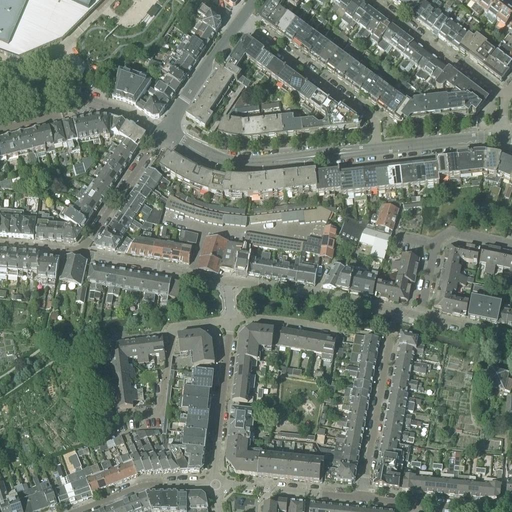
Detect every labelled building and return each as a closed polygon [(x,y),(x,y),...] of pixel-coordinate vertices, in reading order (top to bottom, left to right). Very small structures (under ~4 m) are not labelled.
[(0,0),(0,54),(11,58),(19,61),(62,41),(103,0),(0,0)] [(261,23),(267,27),(278,12),(280,10),(284,12),(287,8),(283,6),(275,0),(274,0),(260,20),(261,23)] [(294,0),(275,0),(283,6),(287,8),(288,7),(293,10),(295,8),(296,9),(300,4),(299,3),(294,0)] [(332,14),(334,15),(345,0),(334,0),(331,4),(335,6),(331,11),(333,13),(332,14)] [(341,22),(345,17),(356,1),(354,0),(345,0),(334,15),(339,19),(338,20),(341,22)] [(402,0),(397,7),(405,13),(412,4),(410,3),(412,0),(402,0)] [(405,13),(411,18),(423,2),(420,0),(412,0),(410,3),(412,4),(405,13)] [(411,18),(418,23),(435,0),(429,0),(426,4),(423,2),(411,18)] [(435,0),(418,23),(424,28),(437,12),(434,10),(440,1),(439,0),(435,0)] [(471,0),(470,2),(474,6),(470,11),(473,13),(469,17),(471,18),(474,14),(485,0),(471,0)] [(485,0),(474,14),(478,17),(482,12),(487,15),(497,0),(496,0),(485,0)] [(497,0),(487,15),(484,19),(493,25),(496,21),(506,8),(503,5),(503,4),(499,1),(498,1),(497,1),(497,0)] [(345,26),(347,28),(363,6),(356,1),(345,17),(348,19),(344,24),(346,25),(345,26)] [(424,28),(431,33),(449,9),(453,4),(451,2),(449,1),(440,14),(437,12),(424,28)] [(189,14),(195,18),(202,8),(196,4),(189,14)] [(355,25),(359,27),(370,12),(363,6),(347,28),(346,30),(348,31),(350,29),(352,30),(355,25)] [(267,27),(276,33),(287,18),(288,16),(293,10),(288,7),(287,8),(284,12),(280,10),(278,12),(267,27)] [(152,8),(146,16),(151,20),(158,12),(152,8)] [(195,18),(194,20),(200,24),(203,26),(216,35),(221,27),(220,22),(202,8),(195,18)] [(506,8),(496,21),(505,28),(506,27),(508,23),(511,18),(511,10),(510,11),(506,8)] [(431,33),(438,38),(450,22),(447,20),(453,12),(449,9),(431,33)] [(360,40),(361,38),(378,17),(370,12),(359,27),(362,30),(356,37),(360,40)] [(462,19),(464,16),(466,14),(463,12),(458,20),(457,19),(453,24),(450,22),(438,38),(444,42),(462,19)] [(370,36),(373,38),(385,23),(378,17),(361,38),(363,40),(364,39),(366,40),(370,36)] [(276,33),(284,39),(288,34),(288,35),(291,31),(290,30),(294,25),(294,26),(298,20),(294,18),(292,21),(287,18),(276,33)] [(465,22),(462,19),(444,42),(451,48),(463,32),(460,29),(464,24),(465,22)] [(194,20),(188,28),(210,43),(216,35),(203,26),(199,32),(195,29),(198,26),(198,27),(200,24),(194,20)] [(292,46),(304,30),(306,27),(302,23),(298,20),(294,26),(294,25),(290,30),(291,31),(288,35),(288,34),(284,39),(286,41),(291,44),(292,46)] [(385,23),(373,38),(372,39),(373,39),(370,42),(377,47),(391,28),(385,23)] [(336,31),(339,34),(341,35),(344,32),(337,26),(336,28),(334,30),(336,31)] [(451,48),(458,53),(472,33),(475,30),(471,27),(470,29),(466,34),(463,32),(451,48)] [(192,38),(191,40),(205,50),(210,43),(188,28),(187,31),(189,33),(189,32),(196,37),(194,40),(192,38)] [(386,45),(388,47),(399,34),(391,28),(377,47),(374,51),(379,54),(386,45)] [(292,46),(300,52),(304,47),(305,47),(308,43),(307,42),(310,37),(311,38),(315,33),(311,30),(308,34),(304,30),(292,46)] [(300,52),(309,58),(320,42),(316,39),(318,35),(315,33),(311,38),(310,37),(307,42),(308,43),(305,47),(304,47),(300,52)] [(466,56),(468,58),(474,51),(479,54),(485,46),(476,39),(473,42),(470,40),(474,34),(472,33),(458,53),(464,58),(465,56),(465,57),(466,56)] [(341,35),(339,34),(337,37),(341,40),(345,43),(347,40),(341,35)] [(389,57),(391,58),(406,39),(399,34),(388,47),(392,49),(388,54),(390,56),(389,57)] [(505,47),(502,50),(511,55),(511,41),(507,38),(502,44),(505,47)] [(400,55),(403,58),(413,44),(406,39),(391,58),(393,60),(394,59),(396,60),(400,55)] [(179,43),(181,45),(200,58),(205,50),(191,40),(189,42),(191,43),(190,46),(181,40),(179,43)] [(264,54),(247,42),(244,43),(223,73),(235,82),(237,83),(241,77),(236,73),(238,70),(243,74),(248,68),(246,66),(249,62),(255,67),(264,54)] [(309,58),(317,64),(321,59),(322,59),(325,55),(323,54),(327,49),(327,50),(331,45),(328,42),(325,46),(320,42),(309,58)] [(400,68),(404,71),(420,49),(418,48),(413,44),(403,58),(406,60),(400,68)] [(176,52),(177,53),(195,65),(200,58),(181,45),(176,52)] [(317,64),(326,70),(337,55),(332,51),(335,48),(331,45),(327,50),(327,49),(323,54),(325,55),(322,59),(321,59),(317,64)] [(486,47),(485,46),(479,54),(474,51),(468,58),(469,59),(474,63),(474,62),(477,65),(483,70),(485,67),(485,66),(491,58),(494,55),(485,48),(486,47)] [(414,66),(417,69),(427,55),(422,51),(420,49),(404,71),(408,74),(410,71),(414,66)] [(500,54),(496,58),(511,70),(511,68),(511,55),(502,50),(501,50),(498,53),(500,54)] [(121,51),(118,62),(124,63),(127,52),(121,51)] [(171,54),(169,58),(190,72),(195,65),(177,53),(175,56),(171,54)] [(260,82),(262,79),(275,63),(264,54),(255,67),(261,72),(258,76),(257,75),(255,78),(260,82)] [(326,70),(334,76),(338,71),(339,72),(342,68),(340,67),(344,62),(345,62),(348,58),(345,55),(342,58),(337,55),(326,70)] [(419,81),(420,80),(434,60),(432,59),(427,55),(417,69),(420,71),(415,78),(419,81)] [(190,72),(169,58),(166,61),(170,63),(166,69),(184,81),(185,81),(190,72)] [(334,76),(342,83),(354,67),(349,64),(352,60),(348,58),(345,62),(344,62),(340,67),(342,68),(339,72),(338,71),(334,76)] [(485,67),(483,70),(485,71),(491,76),(493,77),(492,77),(496,79),(497,80),(496,80),(499,82),(500,82),(501,83),(507,75),(511,70),(496,58),(494,61),(491,58),(485,66),(485,67)] [(428,77),(432,80),(442,66),(436,62),(437,62),(434,60),(420,80),(421,81),(422,81),(424,82),(428,77)] [(148,67),(159,71),(161,65),(150,61),(148,67)] [(271,79),(276,83),(286,70),(275,63),(262,79),(267,83),(271,79)] [(434,90),(435,88),(449,71),(447,69),(447,70),(442,66),(432,80),(428,85),(434,90)] [(342,83),(350,89),(354,83),(355,84),(358,80),(357,79),(360,74),(361,75),(365,70),(362,67),(359,71),(354,67),(342,83)] [(160,71),(158,73),(180,88),(184,81),(166,69),(163,73),(160,71)] [(235,82),(223,73),(218,70),(186,118),(205,130),(213,119),(209,116),(233,81),(235,82)] [(283,98),(284,96),(296,78),(286,70),(276,83),(283,88),(280,92),(281,93),(279,95),(283,98)] [(350,89),(359,95),(371,80),(366,76),(369,73),(365,70),(361,75),(360,74),(357,79),(358,80),(355,84),(354,83),(350,89)] [(445,86),(450,90),(457,80),(451,76),(452,74),(449,71),(435,88),(438,90),(442,90),(445,86)] [(124,103),(134,78),(119,72),(112,100),(113,100),(124,103)] [(164,82),(162,86),(175,95),(180,88),(158,73),(156,77),(160,79),(164,82)] [(359,95),(367,101),(371,96),(372,97),(376,91),(374,90),(378,85),(379,86),(382,82),(378,80),(379,79),(374,75),(371,80),(359,95)] [(146,92),(148,89),(151,85),(134,78),(124,103),(125,103),(134,108),(135,108),(143,97),(146,92)] [(292,94),(298,99),(307,86),(296,78),(284,96),(289,99),(292,94)] [(245,80),(241,86),(244,88),(247,90),(250,84),(245,80)] [(367,101),(376,108),(390,89),(385,85),(387,83),(383,80),(382,82),(379,86),(378,85),(374,90),(376,91),(372,97),(371,96),(367,101)] [(450,90),(455,94),(459,97),(460,96),(471,104),(472,103),(481,110),(486,102),(477,95),(472,91),(457,80),(450,90)] [(160,85),(154,93),(170,103),(175,95),(175,96),(175,95),(162,86),(160,85)] [(241,86),(229,104),(232,106),(244,88),(241,86)] [(306,111),(318,94),(307,86),(298,99),(305,103),(301,108),(302,108),(306,111)] [(148,89),(146,92),(154,98),(151,103),(164,111),(170,103),(154,93),(148,89)] [(376,108),(385,114),(389,110),(394,104),(392,103),(396,98),(397,99),(401,94),(397,91),(395,93),(390,89),(376,108)] [(314,110),(320,115),(329,103),(318,94),(306,111),(310,115),(314,110)] [(385,114),(394,121),(407,104),(408,103),(402,99),(404,96),(401,94),(397,99),(396,98),(392,103),(394,104),(389,110),(385,114)] [(455,94),(447,103),(449,120),(475,117),(481,110),(472,103),(471,104),(460,96),(459,97),(455,94)] [(288,102),(283,98),(279,95),(276,99),(285,106),(288,102)] [(143,97),(135,108),(144,113),(153,120),(159,119),(164,111),(151,103),(149,102),(148,101),(145,99),(143,97)] [(245,104),(240,100),(234,108),(243,107),(245,104)] [(446,102),(424,104),(425,122),(449,120),(447,103),(446,102)] [(325,119),(326,124),(330,124),(340,110),(339,110),(329,103),(320,115),(325,119)] [(232,106),(229,104),(209,133),(213,134),(232,106)] [(407,104),(394,121),(400,125),(425,122),(424,104),(409,106),(407,104)] [(326,124),(324,127),(324,134),(325,133),(327,133),(348,131),(349,131),(357,130),(357,128),(358,126),(359,124),(358,124),(352,119),(351,119),(349,118),(350,116),(340,109),(339,110),(340,110),(330,124),(326,124)] [(299,115),(281,117),(283,138),(298,136),(298,137),(298,136),(301,136),(302,136),(300,125),(299,115)] [(274,120),(262,121),(264,140),(279,138),(279,139),(280,138),(282,138),(283,138),(282,138),(283,138),(281,117),(274,118),(274,120)] [(241,123),(243,142),(249,142),(264,140),(262,121),(260,121),(260,118),(241,120),(241,123)] [(85,122),(84,122),(88,142),(92,141),(93,146),(100,145),(99,140),(99,139),(100,120),(96,119),(88,121),(85,122)] [(109,140),(109,134),(110,120),(100,120),(99,139),(109,140)] [(117,136),(119,138),(127,126),(126,126),(118,123),(110,120),(109,134),(113,134),(117,137),(117,136)] [(240,142),(243,142),(241,123),(226,120),(220,128),(218,137),(229,140),(240,142)] [(77,144),(88,142),(84,122),(73,124),(77,144)] [(79,150),(77,144),(73,124),(62,127),(68,152),(69,155),(72,154),(71,152),(79,150)] [(313,124),(300,125),(302,136),(314,135),(314,134),(316,134),(324,134),(324,127),(323,128),(318,128),(313,124)] [(145,137),(127,126),(119,138),(120,138),(138,150),(145,137)] [(56,155),(68,152),(62,127),(49,130),(55,153),(56,155)] [(46,155),(55,153),(49,130),(40,132),(45,152),(46,155)] [(29,135),(34,155),(35,160),(46,157),(46,155),(45,152),(40,132),(29,135)] [(35,160),(34,155),(29,135),(25,136),(17,138),(17,139),(22,158),(28,156),(31,166),(36,165),(35,160)] [(122,145),(119,149),(133,158),(136,153),(138,150),(120,138),(117,142),(122,145)] [(6,161),(18,159),(13,140),(13,139),(12,140),(6,142),(6,141),(5,141),(5,142),(1,142),(6,161)] [(18,159),(22,158),(17,139),(13,140),(18,159)] [(109,154),(114,157),(127,166),(133,158),(119,149),(117,153),(112,149),(109,154)] [(107,156),(105,160),(123,172),(127,166),(114,157),(112,160),(107,156)] [(166,173),(176,179),(184,165),(178,161),(172,157),(171,158),(168,156),(159,168),(159,169),(157,173),(163,177),(166,173)] [(459,177),(475,175),(473,157),(457,159),(459,177)] [(501,178),(510,182),(511,176),(511,163),(510,163),(506,162),(501,159),(498,158),(493,157),(485,157),(483,157),(479,157),(473,157),(475,175),(482,175),(487,176),(486,177),(484,182),(494,184),(496,178),(495,181),(500,183),(501,178)] [(82,161),(85,173),(92,166),(91,159),(82,161)] [(448,178),(459,177),(457,159),(446,160),(448,178)] [(107,168),(105,170),(118,179),(123,172),(105,160),(102,164),(107,168)] [(437,180),(448,178),(446,160),(435,161),(437,180)] [(438,189),(437,180),(435,161),(435,165),(423,167),(426,187),(433,186),(433,190),(438,189)] [(187,185),(192,187),(198,172),(196,171),(196,170),(196,171),(193,169),(184,165),(176,179),(181,182),(187,185)] [(419,188),(426,187),(423,167),(411,168),(414,192),(419,191),(419,188)] [(83,168),(73,170),(75,179),(83,175),(85,175),(83,168)] [(409,193),(414,192),(411,168),(399,169),(401,190),(408,189),(409,193)] [(387,171),(390,195),(402,193),(401,190),(399,169),(387,171)] [(98,170),(95,174),(114,186),(118,179),(105,170),(103,173),(98,170)] [(143,178),(157,187),(160,182),(164,185),(163,186),(167,188),(168,188),(170,184),(162,179),(162,178),(149,170),(143,178)] [(385,195),(390,195),(387,171),(375,172),(377,193),(384,192),(385,195)] [(202,191),(209,193),(214,177),(206,175),(201,173),(200,173),(198,172),(192,187),(196,189),(202,191)] [(334,194),(341,193),(338,172),(327,173),(330,198),(334,197),(334,194)] [(341,200),(353,199),(353,196),(350,175),(339,176),(339,172),(338,172),(341,193),(341,200)] [(371,193),(377,193),(375,172),(363,174),(366,197),(371,197),(371,193)] [(324,199),(330,198),(327,173),(314,175),(317,196),(324,195),(324,199)] [(99,179),(96,184),(109,193),(114,186),(95,174),(94,176),(99,179)] [(350,175),(353,196),(360,196),(361,198),(366,197),(363,174),(350,175)] [(317,196),(314,175),(302,176),(301,176),(301,177),(299,177),(301,193),(316,192),(317,196)] [(219,196),(222,196),(226,180),(214,177),(209,193),(215,195),(219,196)] [(285,195),(301,193),(299,177),(297,177),(296,177),(283,178),(285,195)] [(15,180),(17,192),(25,190),(22,178),(15,180)] [(61,178),(51,182),(54,189),(63,186),(61,178)] [(138,185),(165,204),(167,201),(160,196),(154,191),(157,187),(143,178),(138,185)] [(269,197),(285,195),(283,178),(270,180),(269,180),(267,181),(269,197)] [(91,187),(89,191),(104,200),(109,193),(96,184),(89,179),(86,184),(91,187)] [(53,189),(50,180),(44,182),(46,187),(43,188),(44,192),(53,189)] [(247,199),(249,199),(249,182),(248,182),(246,182),(237,181),(232,181),(231,181),(227,181),(227,180),(226,180),(222,196),(229,197),(237,198),(242,199),(246,199),(247,199)] [(263,198),(269,197),(267,181),(265,181),(264,180),(264,181),(258,181),(249,182),(249,199),(258,198),(263,198)] [(133,193),(146,202),(149,198),(163,207),(165,204),(138,185),(133,193)] [(84,188),(82,192),(79,196),(99,209),(104,200),(89,191),(84,188)] [(168,188),(167,188),(165,191),(186,203),(209,211),(232,215),(244,216),(245,212),(231,210),(210,207),(187,199),(177,193),(168,188)] [(490,189),(480,219),(489,223),(492,214),(500,191),(493,188),(493,190),(490,189)] [(81,203),(78,206),(93,216),(99,209),(79,196),(73,192),(71,195),(77,199),(76,200),(81,203)] [(128,201),(149,215),(152,212),(144,206),(146,202),(133,193),(128,201)] [(205,224),(205,223),(208,213),(206,213),(186,205),(170,197),(167,201),(165,204),(163,207),(162,208),(184,216),(184,217),(205,224)] [(122,209),(136,218),(139,213),(145,218),(142,222),(145,224),(150,216),(149,215),(128,201),(122,209)] [(421,203),(419,203),(415,203),(411,204),(402,204),(403,213),(412,212),(412,209),(421,208),(421,203)] [(287,212),(316,209),(316,207),(318,206),(318,204),(286,207),(287,212)] [(382,204),(379,215),(379,218),(395,222),(400,204),(395,205),(391,206),(388,206),(387,205),(382,204)] [(69,206),(66,210),(88,225),(93,217),(93,216),(78,206),(77,205),(74,210),(69,206)] [(316,207),(316,209),(316,211),(249,219),(250,225),(281,221),(282,224),(298,222),(298,225),(321,223),(321,222),(326,224),(331,213),(326,211),(318,206),(316,207)] [(252,216),(287,212),(286,207),(252,211),(252,216)] [(155,208),(150,216),(145,224),(147,224),(147,223),(151,224),(151,225),(152,225),(156,226),(158,227),(163,212),(161,211),(155,208)] [(59,218),(67,223),(82,233),(88,225),(66,210),(65,209),(59,218)] [(117,216),(135,228),(140,231),(140,230),(142,228),(133,222),(136,218),(122,209),(117,216)] [(208,213),(205,223),(223,227),(223,225),(245,227),(245,225),(246,225),(246,219),(224,216),(208,213)] [(379,218),(379,215),(377,215),(377,216),(374,215),(371,222),(377,224),(375,228),(392,233),(395,222),(379,218)] [(6,220),(0,219),(0,237),(10,238),(12,217),(7,216),(6,220)] [(23,217),(23,221),(21,239),(33,240),(34,240),(36,217),(31,216),(31,217),(23,217)] [(113,224),(126,232),(129,229),(133,232),(135,228),(117,216),(113,224)] [(16,217),(12,217),(10,238),(21,239),(23,221),(16,221),(16,217)] [(35,240),(46,241),(48,224),(42,224),(43,218),(38,217),(35,240)] [(56,242),(65,243),(67,223),(59,218),(58,227),(56,242)] [(46,241),(56,242),(58,227),(52,226),(53,220),(48,219),(48,224),(46,241)] [(364,230),(356,226),(348,222),(346,221),(340,235),(339,235),(337,242),(342,244),(352,248),(353,249),(353,248),(355,247),(358,245),(359,244),(361,239),(363,235),(363,234),(365,231),(365,230),(364,230)] [(363,222),(364,230),(365,230),(367,231),(374,232),(375,228),(367,226),(369,222),(363,222)] [(67,223),(65,243),(73,244),(76,242),(82,233),(67,223)] [(147,224),(145,224),(142,228),(140,230),(147,231),(148,230),(151,230),(152,225),(151,225),(151,224),(147,223),(147,224)] [(108,230),(131,245),(132,243),(123,237),(126,232),(113,224),(108,230)] [(153,260),(162,261),(165,237),(167,229),(163,228),(160,244),(155,244),(153,260)] [(324,229),(319,259),(331,261),(336,231),(324,229)] [(108,230),(101,241),(107,244),(109,242),(111,243),(112,242),(119,247),(124,250),(125,249),(127,250),(131,245),(108,230)] [(170,263),(180,264),(185,233),(181,232),(178,248),(173,247),(170,263)] [(185,233),(180,264),(189,266),(192,245),(196,246),(198,236),(185,233)] [(124,255),(144,258),(148,235),(143,234),(142,242),(137,241),(133,247),(131,245),(127,250),(124,255)] [(301,253),(305,254),(315,256),(319,257),(322,242),(307,239),(306,244),(246,234),(244,246),(250,247),(281,252),(284,253),(292,254),(301,256),(301,253)] [(144,258),(153,260),(155,244),(150,243),(151,235),(148,235),(144,258)] [(162,261),(170,263),(173,247),(168,246),(169,238),(165,237),(162,261)] [(224,254),(227,244),(227,242),(206,238),(202,250),(224,254)] [(115,253),(124,255),(127,250),(125,249),(124,250),(119,247),(112,242),(111,243),(109,242),(107,244),(101,241),(96,249),(115,253)] [(219,271),(237,274),(239,259),(243,247),(239,246),(238,248),(227,247),(228,244),(227,244),(224,254),(221,265),(219,271)] [(244,275),(245,276),(249,253),(249,251),(250,248),(250,247),(244,246),(243,247),(239,259),(237,274),(238,274),(239,276),(242,276),(244,275)] [(459,261),(461,251),(460,250),(461,247),(456,246),(456,250),(447,248),(444,261),(448,262),(447,267),(458,269),(459,261)] [(462,251),(461,251),(459,261),(477,265),(480,251),(479,250),(478,252),(474,251),(474,250),(463,247),(462,251)] [(484,274),(489,275),(495,250),(494,250),(483,247),(479,265),(486,266),(484,274)] [(202,250),(199,261),(221,265),(224,254),(202,250)] [(495,268),(503,270),(506,252),(495,250),(489,275),(493,276),(495,268)] [(508,279),(511,280),(511,253),(506,252),(503,270),(510,272),(508,279)] [(0,277),(8,278),(10,254),(0,253),(0,277)] [(245,276),(254,277),(257,261),(252,260),(253,254),(249,253),(245,276)] [(305,286),(308,265),(303,264),(305,254),(301,253),(301,256),(300,261),(296,284),(305,286)] [(8,278),(20,279),(21,255),(10,254),(8,278)] [(27,280),(28,280),(30,256),(21,255),(20,279),(22,279),(23,274),(27,274),(27,280)] [(254,277),(262,278),(266,255),(262,255),(261,262),(257,261),(254,277)] [(262,278),(271,280),(273,264),(269,263),(270,256),(266,255),(262,278)] [(33,275),(37,275),(39,261),(39,257),(30,256),(28,280),(32,280),(33,275)] [(314,287),(319,261),(319,257),(315,256),(313,266),(308,265),(305,286),(314,287)] [(60,282),(68,284),(74,259),(65,257),(60,282)] [(271,280),(279,281),(282,258),(279,257),(278,265),(273,264),(271,280)] [(392,263),(392,267),(417,273),(417,272),(420,261),(402,257),(400,265),(392,263)] [(279,281),(287,283),(289,266),(285,266),(286,258),(282,258),(279,281)] [(74,259),(68,284),(81,287),(86,262),(74,259)] [(369,265),(381,268),(383,261),(371,259),(369,265)] [(287,283),(296,284),(300,261),(295,260),(294,267),(289,266),(287,283)] [(41,288),(46,288),(49,262),(39,261),(37,275),(37,283),(42,284),(41,288)] [(218,276),(219,271),(221,265),(199,261),(195,272),(218,276)] [(49,262),(46,288),(55,289),(56,283),(59,262),(49,262)] [(349,262),(346,269),(346,270),(336,291),(348,294),(353,271),(355,264),(349,262)] [(323,289),(336,291),(346,270),(346,269),(336,267),(334,266),(323,289)] [(440,277),(440,278),(466,283),(467,279),(459,278),(461,269),(458,269),(447,267),(443,266),(441,277),(440,277)] [(94,300),(94,299),(99,268),(90,267),(87,285),(91,285),(90,293),(91,293),(90,300),(94,300)] [(398,273),(397,281),(408,284),(414,285),(417,273),(417,274),(417,273),(392,267),(391,272),(398,273)] [(101,287),(105,288),(108,270),(99,268),(94,299),(99,300),(101,287)] [(112,305),(113,297),(117,272),(108,270),(105,288),(109,288),(107,305),(112,305)] [(352,295),(360,296),(364,277),(359,276),(360,273),(353,271),(348,294),(349,294),(349,292),(353,293),(352,295)] [(119,290),(123,291),(126,273),(117,272),(113,297),(114,297),(113,302),(117,303),(119,290)] [(126,299),(131,300),(135,275),(126,273),(123,291),(127,291),(126,299)] [(137,293),(141,294),(144,276),(135,275),(131,300),(136,301),(137,293)] [(364,277),(360,296),(368,298),(369,296),(373,297),(377,278),(378,277),(371,275),(371,279),(364,277)] [(143,302),(148,303),(153,277),(144,276),(141,294),(145,294),(143,302)] [(153,277),(148,303),(148,307),(150,307),(151,303),(154,303),(155,296),(159,297),(162,279),(153,277)] [(442,291),(452,293),(455,294),(457,286),(471,289),(472,285),(466,283),(440,278),(440,279),(438,290),(442,291)] [(170,280),(162,279),(159,297),(163,297),(161,306),(166,306),(167,298),(170,282),(170,280)] [(179,289),(179,285),(179,284),(180,284),(180,283),(171,281),(170,280),(170,282),(167,298),(177,300),(177,299),(178,294),(179,289)] [(395,289),(393,299),(394,300),(393,303),(398,304),(399,301),(407,302),(410,289),(407,288),(408,284),(397,281),(395,289)] [(392,299),(393,299),(395,289),(378,285),(375,299),(376,300),(376,298),(380,299),(380,301),(391,303),(392,299)] [(474,287),(472,293),(487,296),(488,290),(474,287)] [(75,303),(83,305),(86,288),(77,292),(75,303)] [(447,311),(448,311),(451,301),(452,293),(442,291),(441,295),(437,295),(434,308),(443,310),(442,314),(446,315),(447,311)] [(497,325),(500,311),(501,306),(471,300),(468,319),(479,322),(497,325)] [(451,301),(448,311),(449,311),(448,315),(460,318),(460,316),(464,317),(464,319),(465,319),(468,304),(451,301)] [(497,325),(505,327),(508,313),(503,312),(504,307),(501,306),(500,311),(497,325)] [(240,336),(241,337),(239,339),(237,360),(236,371),(235,382),(233,393),(232,404),(234,404),(252,406),(253,399),(248,399),(249,394),(249,390),(254,390),(254,384),(255,378),(250,377),(251,373),(251,368),(256,369),(257,362),(258,354),(255,354),(256,346),(263,347),(263,350),(271,351),(272,348),(279,348),(289,350),(300,352),(311,354),(322,356),(333,358),(336,341),(325,339),(314,337),(304,335),(293,333),(282,331),(282,332),(252,329),(250,331),(249,329),(247,329),(244,331),(243,331),(243,332),(241,334),(240,336)] [(188,353),(196,352),(208,336),(207,337),(204,335),(202,335),(201,336),(199,335),(177,337),(180,357),(188,356),(188,353)] [(208,336),(196,352),(196,360),(193,360),(194,364),(214,366),(212,344),(210,343),(210,341),(210,339),(207,337),(208,336)] [(401,336),(398,348),(423,352),(424,348),(417,346),(418,340),(401,336)] [(362,348),(378,351),(379,342),(380,342),(380,341),(355,337),(353,346),(362,348)] [(167,338),(151,340),(153,357),(159,357),(159,362),(165,361),(163,345),(168,345),(167,338)] [(151,340),(140,342),(143,364),(149,363),(148,358),(153,357),(151,340)] [(140,342),(130,343),(132,360),(137,359),(138,365),(143,364),(140,342)] [(113,348),(111,350),(108,351),(110,368),(127,366),(127,360),(132,360),(130,343),(113,345),(113,348)] [(353,351),(352,355),(376,360),(378,351),(362,348),(361,352),(353,351)] [(399,348),(397,356),(413,359),(414,355),(422,356),(422,355),(423,352),(398,348),(399,348)] [(360,361),(359,365),(375,368),(376,360),(352,355),(351,359),(360,361)] [(397,356),(396,365),(420,370),(420,366),(412,364),(413,359),(397,356)] [(195,368),(196,373),(213,375),(214,366),(194,364),(194,368),(195,368)] [(345,368),(344,372),(373,377),(375,368),(359,365),(358,370),(345,368)] [(396,365),(394,374),(410,377),(411,373),(419,374),(420,370),(396,365)] [(110,368),(112,378),(134,375),(133,370),(128,371),(127,366),(110,368)] [(484,388),(494,390),(496,382),(495,382),(496,378),(497,379),(498,374),(489,371),(484,388)] [(356,379),(355,383),(372,386),(371,386),(373,377),(344,372),(344,375),(348,376),(348,377),(356,379)] [(157,373),(144,374),(146,385),(158,383),(157,373)] [(192,377),(185,376),(184,381),(212,384),(213,376),(213,375),(196,373),(192,373),(192,377)] [(319,373),(318,380),(328,381),(329,375),(319,373)] [(392,383),(416,388),(420,388),(421,385),(417,384),(417,383),(409,382),(410,377),(394,374),(392,383)] [(496,382),(494,390),(504,393),(510,394),(511,383),(511,382),(507,381),(508,376),(498,374),(497,379),(496,378),(495,382),(496,382)] [(112,378),(113,389),(130,387),(129,382),(135,381),(134,375),(112,378)] [(190,391),(209,394),(211,394),(212,384),(184,381),(183,390),(184,390),(190,391)] [(346,386),(346,390),(370,395),(372,386),(355,383),(353,383),(352,384),(354,385),(354,387),(346,386)] [(392,383),(391,392),(407,395),(407,390),(416,392),(416,388),(392,383)] [(113,389),(114,400),(143,396),(142,391),(131,392),(130,387),(113,389)] [(325,395),(333,396),(334,388),(331,388),(327,387),(325,395)] [(184,390),(183,402),(208,405),(208,403),(210,404),(211,399),(209,399),(209,394),(190,391),(184,390)] [(344,398),(344,399),(369,403),(370,395),(346,390),(345,395),(352,396),(351,400),(344,398)] [(390,392),(389,401),(413,405),(414,401),(407,399),(408,395),(407,395),(391,392),(390,392)] [(143,396),(114,400),(116,411),(133,409),(132,403),(143,402),(143,396)] [(344,399),(342,407),(367,411),(369,403),(344,399)] [(389,401),(387,409),(405,412),(406,408),(412,409),(413,408),(413,405),(389,401)] [(182,413),(188,414),(207,415),(208,410),(210,411),(210,406),(208,406),(208,405),(183,402),(182,413)] [(349,413),(348,417),(366,420),(367,411),(342,407),(342,411),(349,413)] [(387,409),(386,417),(410,422),(411,418),(404,416),(405,412),(387,409)] [(230,421),(230,426),(253,429),(254,423),(256,422),(256,414),(232,411),(231,421),(230,421)] [(181,417),(180,422),(208,426),(209,416),(207,415),(188,414),(188,418),(181,417)] [(340,419),(340,424),(364,428),(366,420),(348,417),(347,420),(340,419)] [(386,417),(384,425),(402,429),(409,430),(410,426),(420,428),(421,424),(410,422),(386,417)] [(186,428),(186,433),(207,436),(208,426),(180,422),(180,427),(186,428)] [(347,434),(362,436),(363,436),(364,428),(340,424),(339,428),(346,429),(345,433),(347,434)] [(384,425),(383,436),(407,440),(408,434),(401,433),(402,429),(384,425)] [(228,441),(249,444),(253,444),(254,436),(253,434),(252,434),(253,429),(230,426),(229,431),(228,441)] [(146,438),(144,433),(136,433),(139,441),(146,438)] [(176,441),(179,442),(206,445),(207,436),(186,433),(184,433),(183,438),(176,437),(176,441)] [(277,434),(277,435),(277,439),(314,442),(314,438),(307,437),(295,436),(277,434)] [(337,436),(337,440),(361,445),(362,436),(347,434),(346,438),(337,436)] [(381,443),(399,446),(399,442),(406,443),(407,440),(383,436),(381,443)] [(113,441),(116,447),(116,448),(124,445),(121,437),(113,441)] [(337,440),(335,449),(360,453),(361,445),(337,440)] [(113,441),(106,443),(108,450),(116,447),(113,441)] [(227,471),(228,472),(231,469),(243,457),(244,450),(247,450),(247,448),(249,448),(249,444),(228,441),(227,451),(226,463),(227,465),(226,466),(226,468),(228,471),(227,471)] [(141,457),(138,458),(144,474),(145,476),(153,473),(147,460),(146,458),(142,448),(140,442),(136,444),(141,457)] [(174,445),(174,450),(205,453),(206,445),(179,442),(178,446),(174,445)] [(98,446),(100,451),(101,453),(108,450),(106,443),(98,446)] [(381,443),(380,451),(409,456),(410,448),(399,446),(381,443)] [(150,445),(142,448),(146,458),(147,460),(153,473),(154,476),(162,473),(155,457),(151,448),(150,445)] [(155,457),(162,473),(163,475),(171,472),(161,451),(160,451),(160,449),(159,446),(154,448),(158,456),(155,457)] [(166,446),(160,449),(160,451),(161,451),(171,472),(172,475),(179,472),(173,459),(168,449),(166,446)] [(298,482),(309,483),(312,452),(312,446),(310,446),(308,464),(300,463),(298,482)] [(129,459),(131,463),(137,476),(144,474),(138,458),(137,456),(134,447),(129,449),(133,457),(129,459)] [(257,478),(268,479),(271,448),(269,447),(268,460),(260,459),(260,456),(259,459),(257,478)] [(268,479),(278,480),(280,461),(272,460),(273,448),(271,448),(268,479)] [(205,453),(174,450),(168,449),(173,459),(204,461),(205,453)] [(278,480),(288,481),(291,450),(289,449),(288,462),(280,461),(278,480)] [(335,449),(334,457),(358,461),(360,453),(335,449)] [(288,481),(298,482),(300,463),(292,462),(294,450),(291,450),(288,481)] [(379,457),(382,458),(404,461),(404,462),(408,463),(409,456),(380,451),(379,457)] [(313,464),(313,461),(314,452),(312,452),(309,483),(322,484),(322,482),(324,465),(313,464)] [(231,469),(228,472),(229,471),(231,474),(233,474),(234,473),(236,475),(257,478),(259,459),(260,456),(251,455),(251,458),(243,457),(231,469)] [(124,456),(120,458),(130,481),(138,478),(137,476),(131,463),(128,465),(124,456)] [(74,476),(67,479),(77,504),(93,498),(92,496),(86,482),(81,469),(76,457),(70,459),(75,471),(72,472),(74,476)] [(341,463),(341,466),(357,469),(358,461),(334,457),(333,461),(341,463)] [(120,468),(116,469),(122,484),(130,481),(120,458),(117,459),(120,468)] [(382,458),(381,464),(403,468),(404,462),(404,461),(382,458)] [(173,459),(179,472),(180,474),(199,473),(199,474),(203,470),(204,461),(173,459)] [(109,462),(105,464),(115,487),(122,484),(116,469),(112,471),(109,462)] [(105,474),(101,475),(107,490),(115,487),(105,464),(101,465),(103,472),(104,472),(105,474)] [(380,471),(401,475),(403,468),(381,464),(380,471)] [(331,475),(333,475),(333,473),(356,476),(357,469),(341,466),(339,466),(338,471),(336,470),(331,469),(326,469),(326,474),(331,475)] [(94,468),(90,470),(99,493),(107,490),(101,475),(97,477),(94,468)] [(89,480),(86,482),(92,496),(99,493),(90,470),(86,472),(87,475),(87,474),(89,480)] [(401,475),(380,471),(377,471),(374,487),(399,489),(401,475)] [(58,473),(57,474),(69,507),(77,504),(67,479),(64,480),(61,472),(58,473)] [(402,492),(413,493),(414,478),(410,478),(410,473),(404,472),(402,492)] [(331,475),(329,483),(333,483),(336,484),(336,483),(342,484),(352,485),(354,483),(356,476),(333,473),(333,475),(331,475)] [(445,496),(456,497),(457,482),(458,473),(454,473),(453,477),(447,476),(445,496)] [(69,507),(57,474),(54,475),(58,489),(59,491),(60,491),(55,493),(61,509),(69,507)] [(413,493),(424,494),(425,474),(419,474),(418,479),(414,478),(413,493)] [(424,494),(434,495),(436,480),(431,480),(432,475),(425,474),(424,494)] [(434,495),(445,496),(447,476),(441,476),(440,481),(436,480),(434,495)] [(9,501),(6,495),(0,477),(0,511),(10,511),(7,502),(9,501)] [(35,488),(32,489),(40,511),(43,511),(49,510),(40,486),(38,479),(37,480),(36,478),(32,479),(35,488)] [(456,497),(467,498),(469,479),(462,478),(462,483),(457,482),(456,497)] [(467,498),(477,499),(479,484),(475,484),(475,479),(469,479),(467,498)] [(477,499),(488,500),(490,481),(484,480),(483,485),(479,484),(477,499)] [(490,481),(488,500),(499,501),(501,486),(496,486),(497,481),(490,481)] [(48,483),(40,486),(49,510),(56,507),(57,507),(48,483)] [(31,511),(24,493),(22,486),(21,485),(14,488),(15,492),(16,495),(22,511),(31,511)] [(26,485),(22,486),(24,493),(31,511),(40,511),(32,489),(28,491),(26,485)] [(15,492),(6,495),(9,501),(7,502),(10,511),(22,511),(16,495),(15,492)] [(186,511),(187,511),(186,495),(177,496),(177,511),(186,511)] [(190,511),(195,511),(196,511),(196,495),(186,495),(187,511),(190,511)] [(207,511),(205,498),(201,495),(196,495),(196,511),(195,511),(207,511)] [(150,511),(151,511),(146,496),(137,499),(141,511),(150,511)] [(159,511),(156,496),(146,496),(151,511),(159,511)] [(168,511),(167,496),(156,496),(159,511),(168,511)] [(177,511),(177,496),(167,496),(168,511),(177,511)] [(141,511),(137,499),(129,503),(132,511),(141,511)] [(264,506),(264,511),(267,511),(286,511),(287,503),(270,501),(270,507),(264,506)] [(132,511),(129,503),(121,506),(123,511),(132,511)] [(289,503),(288,511),(304,511),(305,504),(289,503)]
